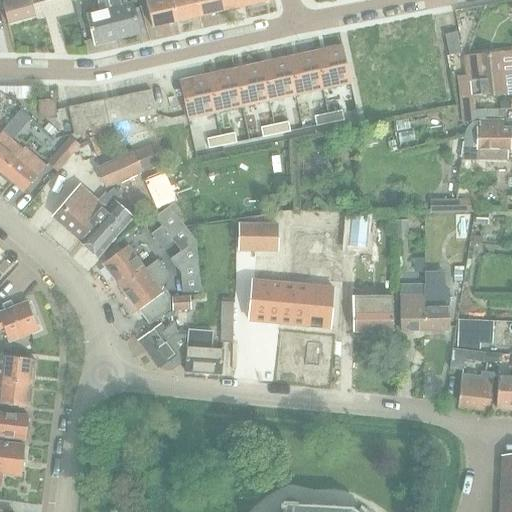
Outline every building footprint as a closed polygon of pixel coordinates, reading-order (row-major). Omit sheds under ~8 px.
[(8,24),(35,16),(32,5),(48,0),(13,0),(2,3),(8,24)] [(96,45),(118,39),(107,0),(97,0),(100,10),(88,14),(96,45)] [(108,0),(118,39),(140,33),(133,2),(120,5),(118,0),(108,0)] [(145,0),(146,1),(152,28),(177,22),(172,0),(145,0)] [(172,0),(177,22),(202,16),(198,0),(172,0)] [(198,0),(202,16),(225,11),(222,0),(198,0)] [(222,0),(225,11),(250,5),(248,0),(222,0)] [(444,35),(449,56),(461,53),(456,32),(444,35)] [(342,46),(314,52),(322,90),(350,84),(342,46)] [(314,52),(287,58),(296,96),(322,90),(314,52)] [(473,96),(505,93),(500,52),(464,57),(466,77),(458,78),(464,122),(473,120),(473,102),(473,96)] [(287,58),(261,64),(269,101),(296,96),(287,58)] [(261,64),(234,69),(242,107),(269,101),(261,64)] [(234,69),(207,75),(215,113),(242,107),(234,69)] [(207,75),(179,81),(187,119),(215,113),(207,75)] [(139,93),(145,118),(157,116),(151,90),(139,93)] [(139,93),(128,95),(133,121),(145,118),(139,93)] [(128,95),(116,98),(122,123),(133,121),(128,95)] [(110,126),(122,123),(116,98),(105,100),(110,126)] [(98,128),(110,126),(105,100),(93,103),(98,128)] [(54,117),(55,102),(41,102),(40,117),(54,117)] [(87,131),(98,128),(93,103),(81,105),(87,131)] [(74,133),(87,131),(81,105),(69,108),(74,133)] [(20,111),(5,129),(15,138),(30,119),(20,111)] [(342,111),(328,114),(330,123),(344,121),(342,111)] [(503,111),(492,111),(492,120),(503,120),(503,111)] [(328,114),(314,116),(316,126),(330,123),(328,114)] [(475,124),(470,124),(469,125),(466,129),(465,133),(461,160),(478,160),(477,149),(511,148),(511,127),(503,128),(503,120),(492,120),(475,120),(475,124)] [(288,122),(274,125),(276,135),(290,132),(288,122)] [(48,124),(43,129),(51,135),(55,130),(48,124)] [(274,125),(260,128),(262,138),(276,135),(274,125)] [(375,130),(363,132),(365,145),(377,144),(375,130)] [(19,141),(42,162),(50,153),(27,132),(19,141)] [(0,134),(0,171),(2,173),(22,150),(2,133),(0,134)] [(234,133),(220,136),(223,146),(236,143),(234,133)] [(220,136),(207,139),(209,149),(223,146),(220,136)] [(58,171),(78,147),(68,139),(48,162),(58,171)] [(107,186),(165,162),(157,144),(100,169),(107,186)] [(23,149),(22,150),(2,173),(23,191),(44,167),(23,149)] [(80,187),(53,217),(76,237),(103,207),(106,209),(113,201),(114,202),(120,196),(112,188),(106,194),(104,192),(96,201),(80,187)] [(330,199),(296,200),(296,217),(330,217),(330,199)] [(472,199),(429,200),(429,213),(472,213),(472,199)] [(76,237),(98,257),(132,217),(113,201),(106,209),(103,207),(76,237)] [(174,242),(181,251),(170,259),(181,273),(182,292),(201,290),(196,241),(177,215),(181,212),(175,204),(156,218),(162,225),(151,233),(163,249),(174,242)] [(488,213),(475,213),(475,223),(488,223),(488,213)] [(350,217),(347,244),(365,246),(368,219),(350,217)] [(407,220),(396,220),(396,235),(407,235),(407,220)] [(277,252),(278,225),(240,224),(239,251),(277,252)] [(120,288),(145,269),(128,245),(103,264),(120,288)] [(145,269),(120,288),(138,311),(139,311),(149,325),(171,308),(170,297),(162,286),(167,274),(158,260),(145,269)] [(435,279),(450,274),(446,262),(431,267),(435,279)] [(462,271),(453,272),(454,282),(462,281),(462,271)] [(254,278),(249,319),(329,329),(334,287),(254,278)] [(426,331),(425,297),(425,285),(401,286),(401,297),(401,332),(426,331)] [(425,285),(425,297),(426,331),(450,331),(450,296),(450,290),(445,290),(444,285),(425,285)] [(173,311),(191,310),(190,297),(173,298),(173,311)] [(352,297),(353,332),(393,331),(392,297),(352,297)] [(38,331),(27,302),(1,312),(0,312),(0,330),(4,329),(9,342),(38,331)] [(233,343),(233,304),(222,304),(221,343),(233,343)] [(458,320),(457,349),(479,350),(480,344),(491,344),(492,322),(458,320)] [(138,340),(148,354),(170,338),(160,324),(138,340)] [(221,374),(222,350),(211,349),(213,333),(188,331),(185,365),(185,372),(221,374)] [(148,354),(158,368),(162,365),(165,369),(173,370),(181,365),(185,365),(187,335),(177,333),(170,338),(148,354)] [(483,362),(484,354),(451,350),(449,369),(462,370),(463,360),(483,363),(483,362)] [(484,354),(483,362),(497,363),(498,356),(484,354)] [(0,380),(32,384),(35,360),(1,356),(0,365),(0,380)] [(481,376),(461,374),(457,407),(488,411),(493,375),(481,373),(481,376)] [(496,408),(511,408),(511,376),(497,376),(496,408)] [(0,404),(29,408),(32,384),(0,380),(0,404)] [(0,437),(25,440),(28,416),(0,412),(0,437)] [(21,476),(25,446),(0,442),(0,486),(1,474),(21,476)] [(511,511),(511,455),(503,457),(500,511),(511,511)]
